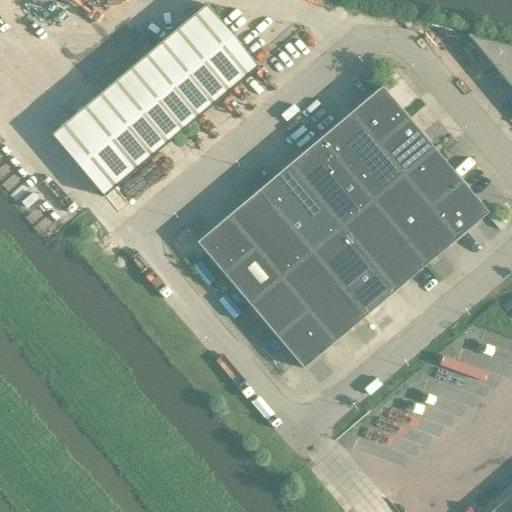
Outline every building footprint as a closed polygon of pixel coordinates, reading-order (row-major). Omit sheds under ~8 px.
[(206,4),(51,135),(104,197),(258,67),(206,4)] [(511,46),(467,36),(511,89),(511,46)] [(350,113),(377,145),(384,139),(409,118),(382,86),(350,113)] [(320,139),(373,202),(403,176),(377,145),(350,113),(320,139)] [(377,145),(403,176),(424,158),(435,150),(409,118),(384,139),(377,145)] [(289,165),(342,228),(373,202),(320,139),(289,165)] [(403,176),(430,207),(451,190),(461,181),(435,150),(424,158),(403,176)] [(258,191),(312,254),(342,228),(289,165),(258,191)] [(373,202),(426,265),(457,239),(430,207),(403,176),(373,202)] [(430,207),(457,239),(488,213),(461,181),(451,190),(430,207)] [(228,216),(255,248),(281,279),(312,254),(258,191),(228,216)] [(342,228),(396,291),(426,265),(373,202),(342,228)] [(196,243),(223,275),(255,248),(228,216),(196,243)] [(312,254),(365,317),(396,291),(342,228),(312,254)] [(223,275),(250,306),(274,285),(281,279),(255,248),(223,275)] [(281,279),(307,311),(334,343),(365,317),(312,254),(281,279)] [(250,306),(276,337),(300,317),(307,311),(281,279),(274,285),(250,306)] [(303,369),(334,343),(307,311),(300,317),(276,337),(303,369)]
